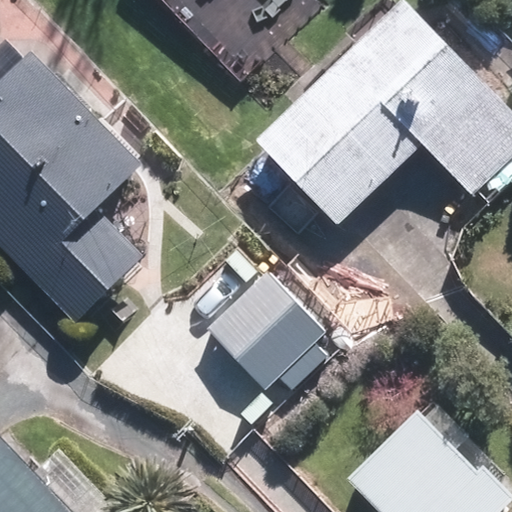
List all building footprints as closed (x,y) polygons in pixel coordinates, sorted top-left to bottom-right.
[(511,131),(389,9),(247,150),(331,234),(412,153),(469,198),(511,154),(511,131)] [(0,134),(5,140),(0,144),(0,219),(90,313),(150,255),(108,211),(155,167),(55,63),(0,115),(0,134)] [(264,282),(211,330),(259,384),(313,336),(264,282)] [(414,424),(349,489),(371,511),(490,511),(496,507),(414,424)] [(77,511),(7,440),(0,446),(0,511),(77,511)]
